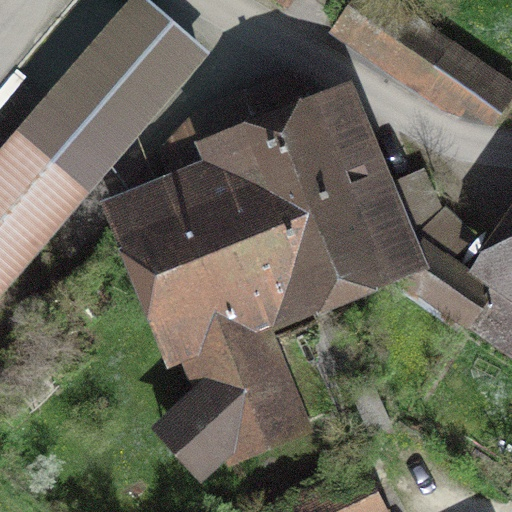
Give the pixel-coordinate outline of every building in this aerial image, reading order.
[(351,0),(332,29),(463,116),(491,75),(378,0),(351,0)] [(139,1),(0,160),(0,275),(195,50),(139,1)] [(383,256),(396,251),(380,210),(339,110),(316,119),(302,84),(285,73),(198,108),(156,145),(170,180),(122,199),(224,450),(301,418),(256,307),(383,256)] [(484,288),(380,210),(396,251),(383,256),(465,315),(484,288)] [(511,249),(484,288),(465,315),(511,348),(511,249)] [(309,485),(269,511),(383,511),(362,462),(309,485)]
